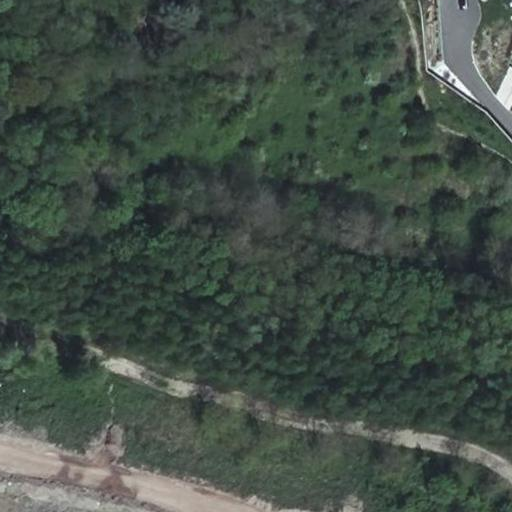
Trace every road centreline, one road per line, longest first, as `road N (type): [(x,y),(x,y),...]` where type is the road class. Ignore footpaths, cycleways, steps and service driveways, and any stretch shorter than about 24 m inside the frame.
road 1 (track): [(511,165),(434,118),(415,90),(396,0)]
road 2 (track): [(184,395),(109,353),(0,326)]
